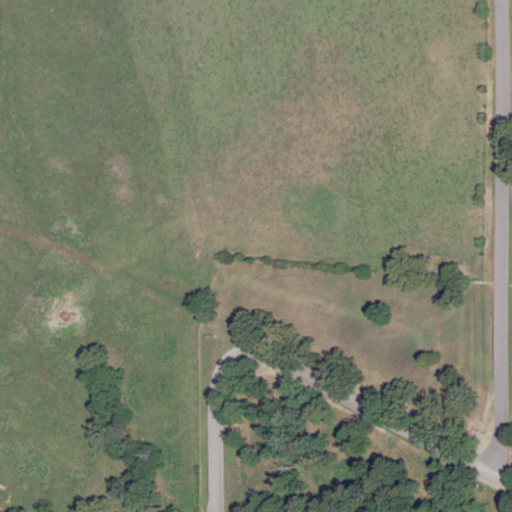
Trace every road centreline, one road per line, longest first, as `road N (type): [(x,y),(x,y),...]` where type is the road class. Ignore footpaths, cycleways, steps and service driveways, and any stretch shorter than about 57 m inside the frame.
road 1 (residential): [(502,0),(497,474)]
road 2 (residential): [(511,484),(448,439),(381,411),(328,376),(258,352),(232,359),(214,389),(217,511)]
